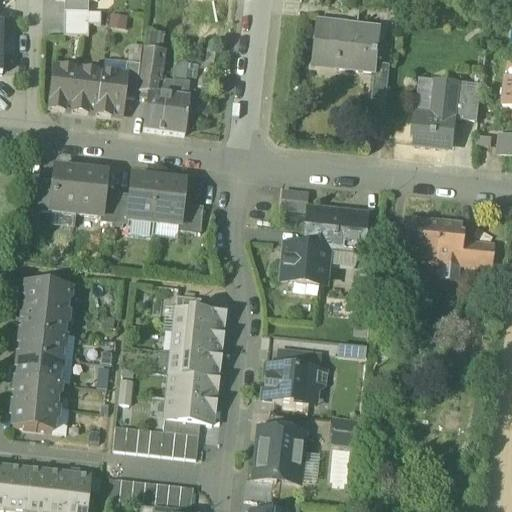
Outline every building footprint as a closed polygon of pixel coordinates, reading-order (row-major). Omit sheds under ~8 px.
[(63,16),(87,17),(87,5),(63,4),(63,16)] [(87,17),(63,16),(63,28),(87,29),(100,30),(100,17),(87,17)] [(375,77),(376,77),(377,67),(381,33),(315,26),(310,70),(375,77)] [(87,29),(63,28),(62,41),(88,41),(87,29)] [(141,49),(159,51),(161,35),(143,33),(141,49)] [(173,76),(180,77),(184,45),(177,44),(173,76)] [(138,97),(146,98),(147,97),(154,98),(155,86),(158,86),(162,58),(162,56),(143,53),(138,97)] [(122,103),(135,104),(139,69),(125,67),(124,79),(125,79),(122,103)] [(373,97),(386,98),(389,69),(377,67),(376,77),(375,77),(373,97)] [(72,115),(77,73),(54,71),(48,114),(63,116),(64,114),(72,115)] [(96,118),(101,76),(77,73),(72,115),(72,117),(86,119),(86,117),(96,118)] [(96,120),(110,122),(110,120),(120,121),(122,103),(125,79),(124,79),(101,76),(96,118),(96,120)] [(173,76),(170,100),(165,138),(183,140),(188,102),(184,102),(187,78),(180,77),(173,76)] [(511,108),(511,81),(505,81),(503,108),(511,108)] [(411,148),(453,153),(456,123),(463,124),(467,88),(436,84),(432,119),(414,118),(411,148)] [(463,124),(477,126),(480,89),(467,88),(463,124)] [(142,135),(165,138),(170,100),(154,98),(147,97),(146,98),(142,135)] [(497,157),(511,159),(511,139),(500,138),(497,157)] [(49,217),(74,220),(79,176),(53,174),(49,217)] [(105,179),(79,176),(74,220),(99,223),(100,223),(103,197),(105,179)] [(127,226),(152,229),(157,185),(131,182),(129,200),(126,226),(127,226)] [(24,219),(39,221),(42,185),(28,183),(24,219)] [(183,187),(157,185),(152,229),(177,231),(178,231),(180,209),(183,187)] [(99,227),(112,228),(115,198),(103,197),(100,223),(99,223),(99,227)] [(279,216),(305,219),(306,212),(307,200),(281,197),(279,216)] [(129,200),(115,198),(112,228),(127,230),(127,226),(126,226),(129,200)] [(176,235),(199,238),(202,212),(180,209),(178,231),(177,231),(176,235)] [(325,271),(326,267),(327,254),(358,258),(362,258),(366,218),(306,212),(305,219),(302,252),(283,250),(279,287),(318,291),(320,271),(325,271)] [(401,258),(429,261),(436,261),(458,264),(460,264),(461,246),(462,240),(459,240),(460,230),(439,228),(403,224),(402,238),(400,258),(401,258)] [(150,245),(152,229),(127,226),(127,230),(126,242),(150,245)] [(152,229),(150,245),(175,247),(176,235),(177,231),(152,229)] [(399,262),(400,262),(401,258),(400,258),(402,238),(383,237),(380,260),(399,262)] [(457,269),(491,273),(493,250),(461,246),(460,264),(458,264),(457,269)] [(352,270),(358,258),(327,254),(326,267),(352,270)] [(457,269),(458,264),(436,261),(429,261),(428,266),(441,268),(439,284),(456,286),(457,269)] [(69,294),(29,290),(28,302),(25,302),(25,304),(24,313),(26,314),(64,318),(65,307),(68,305),(69,294)] [(179,314),(198,316),(200,304),(176,302),(174,313),(179,314)] [(64,318),(26,314),(25,325),(23,325),(23,327),(22,337),(24,338),(61,342),(62,330),(65,328),(66,318),(64,318)] [(172,336),(176,336),(218,341),(219,336),(221,336),(223,319),(198,316),(179,314),(177,327),(175,328),(173,330),(173,333),(172,333),(172,336)] [(170,358),(174,359),(218,363),(219,348),(217,347),(218,341),(176,336),(175,349),(173,350),(171,352),(170,355),(170,358)] [(496,338),(470,336),(467,367),(493,369),(496,338)] [(61,342),(24,338),(22,349),(20,349),(20,350),(19,361),(21,361),(59,365),(60,354),(63,351),(64,342),(61,342)] [(277,371),(317,375),(320,353),(280,349),(277,371)] [(168,380),(172,381),(213,385),(214,380),(216,381),(218,363),(174,359),(173,371),(170,372),(168,375),(168,377),(167,380),(168,380)] [(59,365),(21,361),(20,373),(18,373),(18,374),(16,385),(19,385),(53,389),(56,389),(57,378),(60,375),(61,366),(59,365)] [(266,370),(264,382),(269,383),(268,393),(272,394),(271,405),(308,409),(309,395),(316,396),(324,390),(325,376),(317,375),(277,371),(266,370)] [(165,403),(170,403),(213,408),(215,392),(212,392),(213,385),(172,381),(171,394),(168,395),(166,397),(166,400),(165,403)] [(262,404),(271,405),(272,394),(268,393),(269,383),(264,382),(262,404)] [(53,389),(19,385),(17,397),(15,397),(15,398),(14,409),(16,409),(51,413),(54,413),(55,401),(53,399),(53,389)] [(120,386),(119,398),(129,399),(130,387),(120,386)] [(128,411),(129,399),(119,398),(118,410),(128,411)] [(211,430),(213,408),(170,403),(168,415),(166,416),(164,418),(164,421),(163,421),(163,425),(199,429),(211,430)] [(51,413),(16,409),(15,421),(13,421),(12,422),(11,433),(51,437),(52,425),(50,422),(51,413)] [(330,448),(357,451),(360,427),(332,424),(330,448)] [(186,439),(197,441),(199,429),(163,425),(162,437),(174,438),(186,439)] [(111,455),(123,457),(126,433),(114,432),(111,455)] [(259,432),(258,442),(265,436),(280,438),(281,435),(259,432)] [(138,434),(126,433),(123,457),(135,458),(138,434)] [(150,435),(138,434),(135,458),(147,459),(150,435)] [(162,437),(150,435),(147,459),(159,461),(162,437)] [(253,483),(275,486),(275,483),(297,485),(303,437),(281,435),(280,438),(265,436),(258,442),(253,483)] [(174,438),(162,437),(159,461),(171,462),(174,438)] [(186,439),(174,438),(171,462),(183,463),(186,439)] [(197,441),(186,439),(183,463),(195,464),(197,441)] [(0,511),(5,511),(10,473),(10,469),(0,467),(0,511)] [(19,474),(10,473),(5,511),(25,511),(29,475),(30,471),(19,470),(19,474)] [(38,476),(29,475),(25,511),(45,511),(49,477),(50,473),(39,472),(38,476)] [(58,478),(49,477),(45,511),(65,511),(70,475),(59,474),(58,478)] [(80,476),(70,475),(65,511),(85,511),(89,481),(79,480),(80,476)] [(106,508),(118,509),(120,485),(109,484),(106,508)] [(132,486),(120,485),(118,509),(130,510),(132,486)] [(144,488),(132,486),(130,510),(142,511),(144,488)] [(153,511),(156,489),(144,488),(142,511),(147,511),(153,511)] [(156,489),(153,511),(165,511),(168,490),(156,489)] [(180,491),(168,490),(165,511),(177,511),(180,491)] [(189,511),(192,493),(180,491),(177,511),(189,511)]
